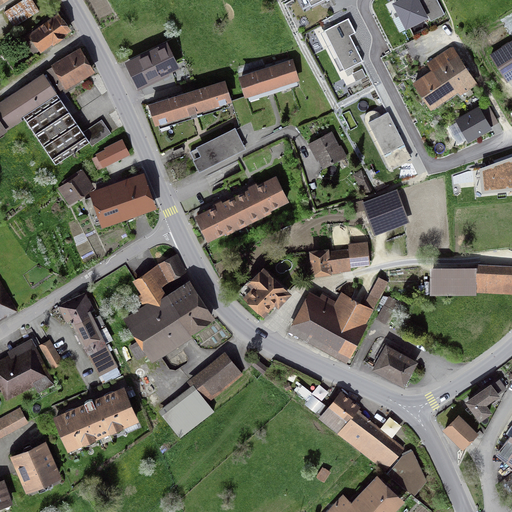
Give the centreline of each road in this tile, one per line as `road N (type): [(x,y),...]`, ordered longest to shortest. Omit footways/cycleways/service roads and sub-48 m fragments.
road 1 (tertiary): [(411,410),(243,326),(211,293),(177,226)]
road 2 (tertiary): [(163,194),(68,0)]
road 3 (residential): [(0,332),(177,226)]
road 4 (residential): [(308,163),(286,130),(163,194)]
road 5 (residential): [(492,511),(485,453),(511,397)]
road 6 (tertiary): [(411,410),(511,345)]
